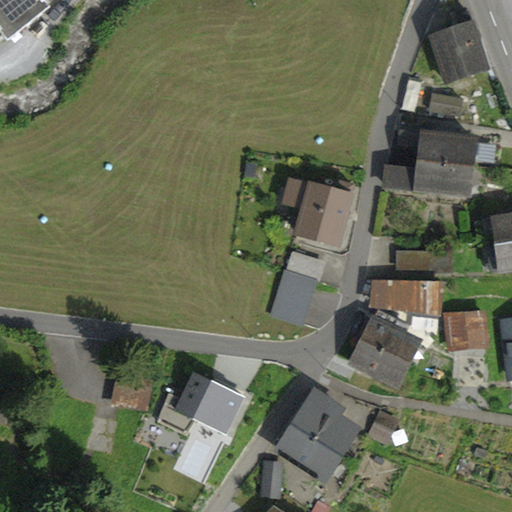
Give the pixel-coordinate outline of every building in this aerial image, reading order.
[(0,0),(0,32),(1,32),(8,40),(49,7),(45,3),(48,0),(0,0)] [(430,38),(445,83),(487,70),(469,13),(457,17),(461,28),(430,38)] [(433,95),(430,111),(460,116),(463,100),(433,95)] [(401,145),(421,147),(420,161),(472,168),(475,140),(457,138),(458,131),(435,128),(434,135),(402,131),(401,145)] [(477,162),(494,164),(496,145),(480,144),(477,162)] [(385,186),(469,196),(472,168),(420,161),(419,170),(387,167),(385,186)] [(247,164),(245,176),(254,178),(256,166),(247,164)] [(304,209),(297,233),(337,245),(353,186),(340,182),(337,193),(291,180),(284,203),(304,209)] [(495,234),(497,245),(511,243),(511,216),(475,221),(477,234),(495,234)] [(492,273),(511,269),(511,243),(497,245),(499,257),(490,258),(492,273)] [(428,271),(450,271),(450,252),(433,252),(433,254),(433,267),(428,267),(428,269),(428,271)] [(293,253),(288,270),(316,279),(322,262),(293,253)] [(428,269),(428,267),(433,267),(433,254),(399,254),(399,269),(428,269)] [(284,281),(273,316),(303,325),(313,291),(284,281)] [(378,286),(376,305),(439,313),(442,287),(378,286)] [(449,315),(451,346),(484,342),(480,310),(449,315)] [(378,322),(371,318),(360,340),(406,362),(416,342),(395,331),(398,324),(381,317),(378,322)] [(349,362),(394,385),(406,362),(360,340),(349,362)] [(169,394),(164,405),(226,435),(244,398),(193,373),(181,399),(169,394)] [(115,378),(110,407),(147,413),(151,381),(116,376),(115,378)] [(306,402),(291,424),(338,455),(353,433),(331,419),(339,407),(314,390),(306,402)] [(380,415),(371,434),(385,441),(394,422),(380,415)] [(323,477),(338,455),(291,424),(277,446),(293,457),(290,462),(309,475),(312,469),(323,477)] [(142,426),(143,444),(189,442),(188,425),(142,426)] [(266,464),(263,496),(278,498),(281,465),(266,464)] [(313,511),(326,511),(328,508),(319,503),(313,511)]
